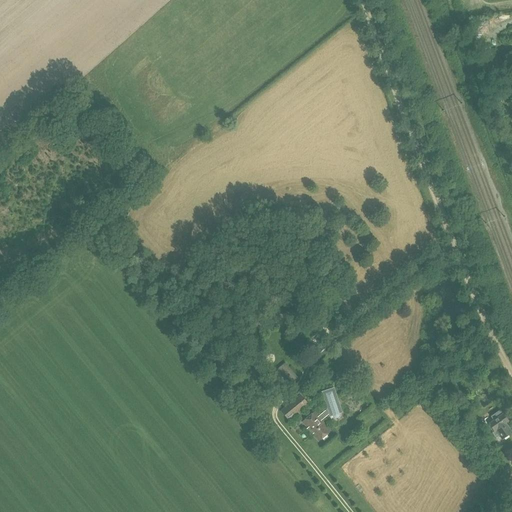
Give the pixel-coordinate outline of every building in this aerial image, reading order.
[(487,59),(486,55),(485,55),(484,47),(483,47),(481,40),(480,38),(477,28),(477,27),(472,28),(475,39),(475,40),(477,48),(482,63),(487,62),(486,59),(487,59)] [(495,61),(497,79),(509,78),(507,60),(495,61)] [(499,105),(503,101),(498,96),(494,101),(499,105)] [(266,379),(278,393),(285,387),(298,377),(285,362),(266,379)] [(450,390),(455,398),(460,395),(455,387),(450,390)] [(288,403),(295,413),(313,398),(305,389),(288,403)] [(302,422),(319,441),(330,431),(321,420),(329,414),(330,416),(332,416),(333,417),(334,418),(335,418),(336,418),(337,418),(338,418),(339,417),(339,416),(340,415),(340,414),(339,413),(342,413),(334,390),(332,391),(331,389),(324,391),(325,393),(323,394),(328,409),(318,416),(314,412),(302,422)] [(496,430),(502,440),(511,432),(506,423),(508,421),(503,414),(504,414),(501,410),(491,416),(493,420),(489,423),(495,431),(496,430)]
